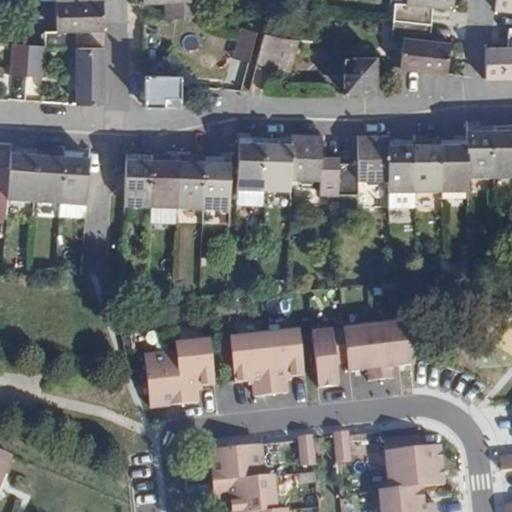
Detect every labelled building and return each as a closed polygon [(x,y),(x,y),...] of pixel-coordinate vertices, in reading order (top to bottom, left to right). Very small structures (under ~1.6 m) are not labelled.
[(44,46),(76,47),(77,29),(103,29),(103,0),(61,0),(57,0),(56,0),(57,30),(44,31),(44,45),(44,46)] [(190,0),(142,0),(143,2),(164,1),(164,18),(200,18),(200,17),(200,0),(190,0)] [(395,3),(394,20),(431,24),(433,5),(453,7),(453,0),(405,0),(406,3),(395,3)] [(511,10),(511,0),(495,0),(494,9),(511,10)] [(403,37),(399,67),(446,73),(449,44),(429,41),(431,24),(394,20),(392,35),(403,37)] [(240,27),(238,34),(232,56),(247,61),(255,31),(240,27)] [(511,27),(508,27),(506,47),(490,47),(485,47),(485,77),(511,77),(511,27)] [(299,39),(263,32),(255,63),(290,71),(299,39)] [(10,73),(26,74),(28,44),(11,43),(10,73)] [(28,44),(26,74),(43,76),(44,46),(44,45),(28,44)] [(76,47),(77,104),(78,104),(103,104),(103,47),(76,47)] [(375,93),(375,65),(375,57),(352,57),(344,57),(324,75),(344,93),(375,93)] [(180,74),(143,73),(144,105),(180,106),(180,83),(180,74)] [(493,176),(511,175),(511,129),(493,130),(493,176)] [(467,176),(493,176),(493,130),(473,130),(466,130),(466,134),(466,144),(467,176)] [(319,194),(337,194),(338,164),(339,157),(322,156),(322,136),(291,135),(291,144),(290,179),(320,180),(319,194)] [(338,164),(337,194),(357,194),(357,180),(389,179),(388,145),(388,135),(357,136),(357,163),(338,164)] [(237,188),(263,189),(265,143),(246,142),(238,142),(237,188)] [(263,189),(290,190),(290,179),(291,144),(283,144),(265,143),(263,189)] [(414,145),(415,190),(441,190),(440,144),(422,145),(414,145)] [(467,190),(467,176),(466,144),(459,144),(440,144),(441,190),(467,190)] [(389,179),(389,190),(415,190),(414,145),(396,145),(388,145),(389,179)] [(7,197),(34,199),(37,153),(18,152),(10,152),(9,167),(7,197)] [(34,199),(60,201),(63,155),(56,155),(37,153),(34,199)] [(60,201),(86,202),(89,157),(81,157),(63,155),(60,201)] [(126,158),(124,205),(151,206),(152,159),(134,158),(126,158)] [(151,206),(150,224),(176,223),(177,207),(178,160),(171,160),(152,159),(151,206)] [(177,207),(203,208),(205,161),(186,161),(178,160),(177,207)] [(205,161),(203,208),(229,208),(230,162),(223,162),(205,161)] [(0,197),(7,197),(9,167),(0,166),(0,197)] [(263,205),(263,189),(237,188),(236,204),(263,205)] [(86,202),(60,201),(59,216),(85,218),(86,202)] [(150,224),(151,206),(124,205),(124,224),(150,224)] [(445,281),(468,279),(468,265),(445,266),(445,281)] [(392,365),(410,364),(405,321),(375,325),(381,379),(393,378),(392,365)] [(367,381),(381,379),(375,325),(344,328),(348,362),(349,369),(366,368),(367,381)] [(334,363),(348,362),(344,328),(312,331),(317,385),(336,383),(334,363)] [(265,333),(230,337),(235,382),(255,379),(256,388),(254,389),(255,395),(287,392),(287,385),(285,385),(284,376),(304,374),(299,329),(265,333)] [(176,351),(144,354),(150,407),(198,401),(197,395),(196,395),(195,385),(214,383),(210,339),(175,342),(176,351)] [(348,431),(334,432),(337,461),(351,460),(348,431)] [(315,464),(313,435),(299,436),(301,465),(315,464)] [(387,471),(442,464),(440,446),(418,447),(416,436),(384,439),(387,471)] [(261,444),(209,449),(214,497),(221,497),(220,495),(230,494),(231,511),(286,511),(286,507),(277,508),(273,474),(264,475),(261,444)] [(0,481),(11,454),(0,450),(0,481)] [(511,469),(511,455),(501,457),(502,470),(511,469)] [(389,488),(422,485),(444,483),(442,464),(387,471),(389,488)] [(381,511),(436,511),(435,503),(424,504),(422,485),(389,488),(379,490),(381,511)]
